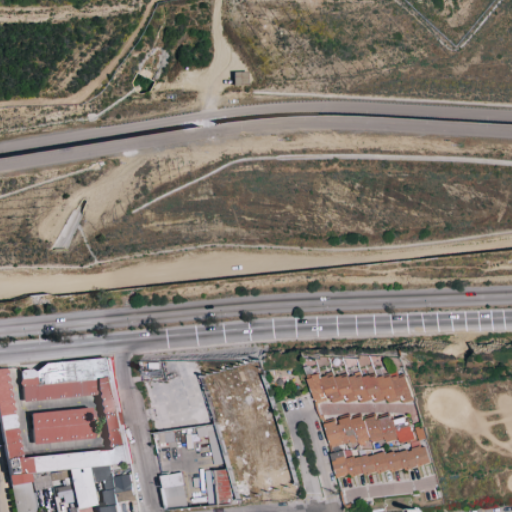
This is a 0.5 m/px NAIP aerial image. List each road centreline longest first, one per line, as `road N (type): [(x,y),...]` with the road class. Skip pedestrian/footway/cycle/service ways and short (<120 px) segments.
road 1 (track): [(0,294),(511,243)]
road 2 (trunk): [(511,294),(225,303),(0,321)]
road 3 (trunk): [(205,333),(511,321)]
road 4 (trunk): [(0,350),(205,333)]
road 5 (track): [(155,0),(81,95),(0,106)]
road 6 (residential): [(120,342),(151,511)]
